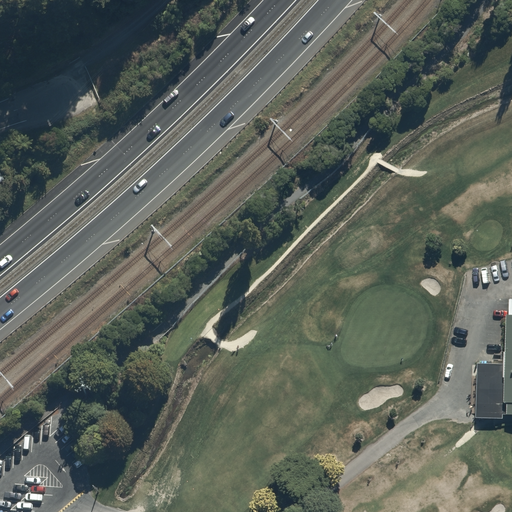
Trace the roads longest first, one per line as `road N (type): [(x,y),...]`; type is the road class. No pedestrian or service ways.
road 1 (trunk): [(334,0),(197,140),(0,313)]
road 2 (trunk): [(0,260),(118,158),(278,0)]
road 3 (track): [(68,90),(83,59),(167,0)]
